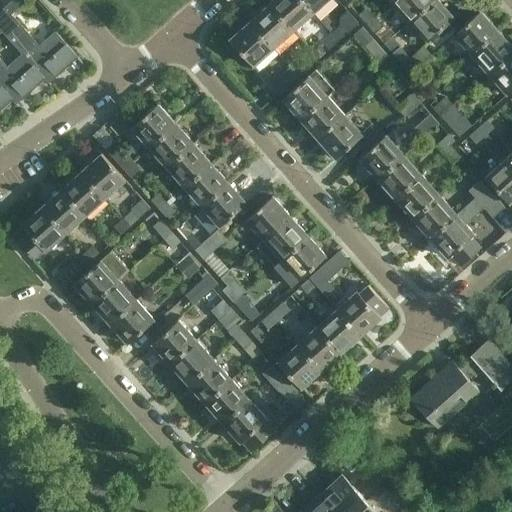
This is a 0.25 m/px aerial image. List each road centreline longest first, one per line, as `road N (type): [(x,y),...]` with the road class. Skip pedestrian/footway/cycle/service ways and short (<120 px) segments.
road 1 (residential): [(430,327),(175,37)]
road 2 (residential): [(225,509),(39,299),(0,313)]
road 3 (residential): [(225,509),(430,327)]
road 4 (residential): [(115,511),(0,329)]
road 5 (residential): [(0,163),(128,73)]
